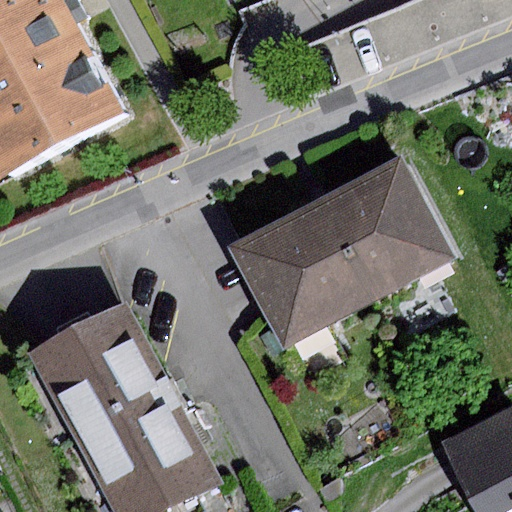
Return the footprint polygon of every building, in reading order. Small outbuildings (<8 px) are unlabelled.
[(66,0),(0,0),(0,185),(127,122),(74,15),(66,0)] [(237,243),(291,346),(457,259),(403,156),(320,199),(237,243)] [(111,511),(167,511),(223,484),(129,300),(29,351),(111,511)] [(511,511),(511,404),(439,442),(475,511),(511,511)] [(340,477),(320,491),(330,511),(339,511),(342,511),(340,477)]
